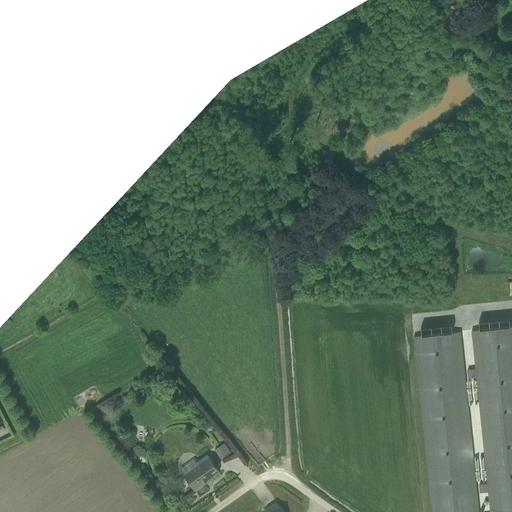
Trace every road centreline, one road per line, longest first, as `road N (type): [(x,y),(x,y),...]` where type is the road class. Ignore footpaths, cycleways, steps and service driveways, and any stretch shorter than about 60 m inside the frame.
road 1 (track): [(268,240),(285,480)]
road 2 (unclassified): [(211,511),(271,475),(335,511)]
